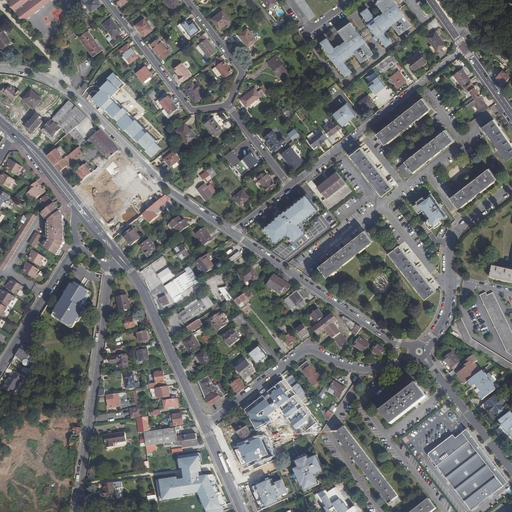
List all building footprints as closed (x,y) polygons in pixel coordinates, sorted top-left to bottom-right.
[(11,0),(8,3),(22,21),(50,0),(11,0)] [(95,0),(90,0),(84,5),(91,13),(100,5),(95,0)] [(176,0),(164,0),(171,9),(178,2),(176,0)] [(262,0),(268,9),(272,6),(276,3),(273,0),(262,0)] [(303,0),(294,0),(311,23),(317,19),(303,0)] [(389,28),(392,25),(400,36),(412,27),(392,0),(381,0),(377,4),(384,14),(376,20),(368,9),(362,13),(363,16),(364,19),(366,19),(366,22),(368,23),(368,25),(370,25),(370,28),(372,28),(372,30),(374,31),(375,32),(375,35),(376,36),(378,36),(378,38),(380,39),(380,42),(382,42),(382,44),(384,44),(386,47),(392,42),(385,32),(390,29),(389,28)] [(417,4),(425,16),(427,16),(429,15),(420,2),(417,4)] [(221,11),(211,19),(218,29),(229,21),(221,11)] [(280,27),(285,20),(282,18),(277,24),(280,27)] [(110,19),(103,25),(113,38),(117,35),(118,36),(122,33),(110,19)] [(143,20),(135,26),(143,37),(152,30),(143,20)] [(181,24),(186,30),(190,35),(191,37),(199,30),(193,22),(190,23),(189,24),(188,23),(185,20),(181,24)] [(327,39),(322,42),(321,43),(322,45),(323,46),(322,49),(325,49),(324,52),(326,52),(326,55),(329,54),(329,55),(328,57),(331,57),(337,66),(337,69),(339,69),(339,72),(341,72),(341,75),(343,75),(345,78),(351,73),(344,63),(348,60),(348,59),(354,54),(361,64),(374,55),(351,23),(338,32),(346,42),(335,50),(327,39)] [(248,28),(238,36),(247,47),(257,40),(248,28)] [(3,32),(0,34),(0,45),(2,49),(12,43),(3,32)] [(79,39),(93,58),(102,50),(88,32),(79,39)] [(436,32),(427,38),(436,52),(445,46),(436,32)] [(206,39),(198,45),(208,58),(216,51),(206,39)] [(158,40),(150,46),(161,59),(168,54),(158,40)] [(128,45),(120,51),(130,64),(138,58),(128,45)] [(419,52),(407,61),(415,71),(427,62),(419,52)] [(274,56),(267,62),(278,77),(286,71),(274,56)] [(386,57),(376,66),(378,68),(379,70),(390,61),(386,57)] [(223,60),(215,66),(221,73),(229,67),(223,60)] [(181,63),(173,69),(178,76),(177,77),(181,83),(191,76),(181,63)] [(218,76),(221,73),(215,66),(213,69),(218,76)] [(145,67),(136,74),(143,83),(150,78),(152,76),(145,67)] [(452,74),(461,86),(470,80),(461,68),(452,74)] [(504,84),(509,77),(502,71),(496,77),(500,81),(497,85),(500,89),(504,84)] [(399,72),(390,79),(396,87),(406,80),(399,72)] [(95,98),(154,158),(164,148),(114,97),(121,90),(119,88),(125,83),(115,73),(110,78),(112,80),(104,87),(105,89),(95,98)] [(369,84),(377,94),(387,87),(379,76),(369,84)] [(196,85),(193,87),(191,83),(184,89),(195,103),(202,97),(197,92),(199,90),(196,85)] [(469,100),(470,103),(480,95),(471,83),(464,88),(468,92),(469,91),(473,97),(469,100)] [(13,102),(22,94),(13,85),(4,93),(13,102)] [(23,100),(35,110),(44,100),(33,89),(23,100)] [(266,96),(262,91),(258,94),(254,89),(240,100),(246,108),(260,97),(262,100),(266,96)] [(368,95),(359,102),(365,110),(374,103),(368,95)] [(481,114),(489,108),(480,95),(470,103),(466,106),(468,109),(474,105),(481,114)] [(164,109),(172,102),(167,96),(159,102),(164,109)] [(422,98),(376,135),(385,145),(431,109),(422,98)] [(134,161),(70,100),(44,127),(43,135),(57,136),(64,129),(64,134),(70,135),(81,145),(95,146),(108,158),(95,172),(87,163),(78,173),(88,183),(90,183),(78,196),(93,210),(101,201),(96,197),(103,190),(106,194),(109,192),(109,187),(116,193),(120,190),(128,198),(137,189),(131,184),(125,183),(118,177),(134,161)] [(178,109),(172,102),(164,109),(169,115),(178,109)] [(343,126),(349,122),(347,120),(350,118),(351,120),(357,116),(347,103),(333,114),(343,126)] [(287,107),(283,109),(289,118),(293,116),(287,107)] [(42,119),(43,117),(38,113),(25,127),(34,135),(46,122),(42,119)] [(214,138),(219,133),(217,131),(220,128),(212,118),(203,124),(214,138)] [(484,127),(508,160),(511,157),(511,144),(494,120),(484,127)] [(335,122),(324,130),(330,137),(340,129),(335,122)] [(176,130),(183,140),(185,139),(188,142),(194,138),(189,131),(190,130),(185,124),(176,130)] [(185,139),(183,140),(182,141),(187,147),(199,138),(192,129),(190,130),(189,131),(194,138),(188,142),(185,139)] [(319,142),(320,143),(324,140),(323,139),(326,137),(320,129),(307,139),(313,147),(316,145),(319,142)] [(454,141),(446,130),(398,168),(405,178),(454,141)] [(300,136),(296,131),(289,137),(293,142),(300,136)] [(265,139),(272,133),(271,132),(264,139),(274,152),(282,145),(281,145),(274,150),(265,139)] [(272,133),(265,139),(274,150),(281,145),(281,144),(283,142),(280,138),(277,140),(272,133)] [(290,147),(281,155),(293,170),(303,163),(290,147)] [(58,149),(48,156),(61,173),(85,154),(80,148),(66,159),(58,149)] [(349,156),(381,197),(392,189),(360,148),(349,156)] [(170,167),(183,157),(179,151),(175,154),(173,152),(164,159),(167,162),(170,167)] [(240,161),(232,151),(224,158),(232,168),(234,166),(240,161)] [(251,153),(240,161),(234,166),(241,175),(256,164),(258,162),(257,161),(251,153)] [(11,160),(9,164),(10,164),(7,170),(18,177),(21,173),(19,172),(22,168),(11,160)] [(207,171),(208,172),(213,178),(217,174),(212,167),(207,171)] [(451,199),(458,209),(498,179),(490,169),(451,199)] [(317,186),(318,188),(325,183),(324,182),(331,177),(331,178),(338,173),(336,171),(317,186)] [(213,178),(208,172),(201,177),(204,181),(206,180),(209,182),(213,179),(213,178)] [(326,198),(346,183),(338,173),(331,178),(331,177),(324,182),(325,183),(318,188),(326,198)] [(15,181),(4,174),(1,179),(0,178),(0,182),(9,188),(12,184),(13,184),(15,181)] [(261,175),(257,179),(268,192),(275,186),(265,174),(263,176),(262,177),(261,175)] [(43,193),(41,189),(39,191),(33,183),(25,192),(26,193),(25,194),(27,197),(29,197),(32,201),(43,193)] [(199,190),(208,202),(214,196),(205,185),(199,190)] [(8,200),(10,195),(1,190),(0,191),(0,210),(1,210),(2,208),(5,209),(10,201),(8,200)] [(243,190),(233,198),(240,206),(243,207),(247,204),(246,202),(249,198),(243,190)] [(115,217),(120,214),(118,210),(122,207),(118,201),(120,199),(116,194),(109,199),(110,201),(105,204),(115,217)] [(45,195),(37,202),(42,208),(50,201),(45,195)] [(165,195),(143,214),(149,222),(157,216),(156,215),(154,212),(162,206),(163,204),(168,197),(165,195)] [(318,210),(306,195),(286,211),(285,211),(275,219),(264,228),(275,243),(287,234),(294,242),(306,233),(299,225),(318,210)] [(421,224),(428,235),(432,233),(430,229),(440,222),(439,220),(446,215),(432,195),(425,200),(424,199),(414,206),(419,213),(423,210),(429,219),(421,224)] [(353,196),(335,212),(339,216),(356,200),(353,196)] [(66,244),(64,235),(63,235),(62,232),(64,232),(65,232),(64,228),(63,228),(61,217),(58,212),(52,204),(40,214),(46,222),(49,241),(45,249),(58,256),(66,244)] [(121,214),(130,225),(142,216),(132,204),(121,214)] [(154,212),(156,215),(164,208),(162,206),(154,212)] [(32,212),(24,224),(16,238),(7,251),(3,259),(3,260),(1,268),(4,270),(38,215),(32,212)] [(176,219),(167,226),(171,230),(172,230),(176,235),(186,228),(182,222),(180,223),(176,219)] [(104,228),(116,239),(123,232),(111,220),(104,228)] [(125,221),(119,227),(122,231),(129,226),(125,221)] [(132,228),(124,235),(128,241),(132,245),(140,238),(132,228)] [(204,229),(196,234),(203,246),(211,241),(204,229)] [(365,230),(319,266),(327,276),(373,241),(365,230)] [(37,232),(30,243),(36,247),(43,235),(37,232)] [(149,239),(140,246),(148,256),(152,252),(156,249),(149,239)] [(182,244),(174,250),(181,260),(189,255),(182,244)] [(399,245),(390,253),(426,298),(436,290),(399,245)] [(34,249),(32,252),(34,253),(31,259),(42,266),(44,262),(43,261),(46,257),(34,249)] [(230,258),(233,263),(243,256),(240,252),(230,258)] [(200,259),(195,262),(204,274),(214,267),(205,255),(200,259)] [(29,262),(27,265),(28,266),(25,271),(37,278),(39,275),(37,274),(41,269),(29,262)] [(156,276),(162,284),(167,280),(175,275),(170,266),(156,276)] [(188,266),(185,269),(186,270),(180,274),(179,275),(180,276),(176,278),(175,277),(173,279),(174,280),(169,283),(167,280),(162,284),(175,303),(183,298),(181,295),(199,282),(196,277),(188,266)] [(251,267),(239,275),(247,286),(259,278),(251,267)] [(511,271),(495,268),(493,279),(511,283),(511,271)] [(274,274),(267,285),(279,293),(282,290),(284,291),(288,289),(290,285),(274,274)] [(25,287),(13,279),(10,285),(8,284),(6,287),(18,294),(21,290),(23,290),(25,287)] [(53,314),(62,320),(63,319),(65,320),(67,322),(67,323),(74,328),(82,315),(79,313),(81,310),(84,312),(86,308),(82,306),(90,294),(88,292),(89,290),(77,282),(75,284),(73,283),(53,314)] [(16,298),(5,290),(1,296),(0,295),(0,299),(2,301),(8,304),(10,305),(13,301),(14,302),(16,298)] [(296,314),(309,304),(298,290),(285,301),(296,314)] [(232,298),(231,298),(233,300),(237,297),(233,291),(229,294),(232,298)] [(247,298),(243,293),(234,300),(237,305),(247,298)] [(489,293),(483,296),(508,352),(511,353),(511,328),(496,294),(490,296),(489,293)] [(128,295),(118,296),(121,310),(128,309),(131,308),(128,295)] [(166,295),(160,298),(163,306),(170,303),(166,295)] [(212,306),(213,304),(207,295),(179,313),(185,323),(212,306)] [(319,308),(311,315),(319,323),(327,316),(319,308)] [(222,311),(211,319),(218,330),(227,324),(223,318),(226,317),(222,311)] [(314,328),(321,337),(329,331),(341,348),(349,341),(337,325),(342,321),(336,313),(314,328)] [(130,316),(126,317),(128,328),(139,326),(137,317),(130,318),(130,316)] [(454,320),(463,340),(464,342),(467,344),(511,371),(511,363),(469,337),(460,317),(456,319),(454,320)] [(199,319),(187,327),(188,328),(190,332),(202,324),(199,319)] [(283,323),(282,322),(276,327),(280,333),(283,330),(286,334),(289,332),(283,323)] [(308,331),(307,330),(303,325),(296,330),(301,336),(308,331)] [(352,332),(359,337),(364,329),(358,325),(352,332)] [(233,328),(223,336),(230,346),(240,337),(233,328)] [(148,331),(139,333),(141,342),(150,340),(148,331)] [(202,337),(207,344),(210,342),(212,341),(207,333),(202,337)] [(290,333),(283,339),(288,345),(293,341),(294,342),(296,341),(290,333)] [(181,341),(190,355),(200,348),(192,334),(186,338),(181,341)] [(360,336),(354,346),(368,355),(371,351),(382,358),(388,349),(376,341),(374,345),(360,336)] [(26,353),(30,356),(35,359),(36,359),(39,353),(24,343),(21,349),(27,352),(26,353)] [(260,346),(250,354),(257,364),(267,356),(260,346)] [(28,360),(30,356),(26,353),(27,352),(21,349),(16,356),(18,358),(19,357),(27,362),(28,360)] [(148,349),(139,350),(141,361),(150,360),(148,350),(148,349)] [(448,355),(443,358),(451,367),(452,366),(455,369),(460,364),(449,349),(446,352),(448,355)] [(205,351),(202,354),(197,356),(201,362),(205,370),(213,365),(205,351)] [(198,364),(201,362),(197,356),(202,354),(201,352),(193,356),(198,364)] [(128,353),(119,355),(119,356),(112,357),(112,363),(120,362),(120,368),(130,367),(128,353)] [(469,381),(480,372),(474,363),(476,361),(472,355),(465,360),(468,363),(463,367),(464,369),(462,370),(458,373),(466,383),(467,382),(469,381)] [(246,360),(237,368),(245,378),(254,371),(246,360)] [(307,361),(299,367),(313,386),(321,379),(319,376),(320,375),(318,373),(317,373),(307,361)] [(27,374),(33,378),(36,372),(30,369),(29,371),(27,374)] [(475,389),(483,399),(487,396),(497,388),(493,383),(496,381),(490,373),(487,376),(482,370),(480,372),(469,381),(473,386),(475,385),(477,388),(475,389)] [(165,371),(155,372),(157,383),(166,381),(165,371)] [(11,376),(8,380),(7,383),(4,387),(14,393),(21,382),(23,383),(25,378),(16,372),(13,377),(11,376)] [(135,372),(125,374),(128,388),(137,387),(135,372)] [(206,373),(203,374),(212,388),(214,386),(213,385),(206,373)] [(210,405),(228,394),(221,382),(218,384),(217,383),(213,385),(214,386),(212,388),(203,374),(197,378),(198,380),(205,398),(210,405)] [(230,385),(237,394),(246,387),(239,379),(230,385)] [(333,380),(329,387),(336,391),(333,395),(339,398),(346,388),(333,380)] [(482,400),(483,399),(475,389),(477,388),(475,385),(473,386),(469,381),(467,382),(482,400)] [(416,382),(381,409),(392,423),(427,396),(416,382)] [(292,384),(289,387),(286,384),(280,390),(292,403),(302,395),(292,384)] [(169,386),(157,388),(159,398),(171,396),(169,386)] [(142,417),(138,390),(134,391),(136,403),(137,403),(138,407),(130,408),(132,419),(137,418),(142,417)] [(119,393),(108,395),(109,404),(110,404),(111,408),(112,407),(113,409),(115,408),(116,407),(121,406),(119,395),(121,395),(121,396),(125,395),(124,392),(119,393)] [(497,393),(482,405),(486,411),(488,410),(494,418),(508,407),(497,393)] [(266,402),(268,405),(265,407),(268,412),(272,410),(274,413),(286,406),(279,394),(266,402)] [(179,398),(164,400),(165,409),(170,409),(169,407),(176,406),(176,408),(180,407),(179,398)] [(250,416),(259,428),(270,420),(261,408),(250,416)] [(328,421),(333,413),(328,409),(324,416),(326,418),(328,421)] [(511,435),(511,436),(511,413),(511,412),(506,415),(500,420),(503,424),(504,423),(507,427),(505,429),(510,436),(511,435)] [(186,413),(172,415),(174,425),(189,423),(186,413)] [(150,416),(142,417),(144,431),(153,430),(152,429),(152,427),(150,416)] [(244,441),(254,435),(248,423),(237,430),(244,441)] [(346,425),(335,434),(388,503),(399,495),(346,425)] [(71,454),(78,455),(82,428),(74,427),(74,430),(73,435),(72,435),(71,445),(72,446),(71,450),(72,450),(71,454)] [(145,432),(147,446),(157,445),(178,442),(177,436),(175,427),(153,430),(144,431),(145,432)] [(428,455),(471,510),(503,486),(495,475),(500,471),(467,429),(456,438),(453,434),(429,453),(428,455)] [(274,448),(288,444),(285,431),(270,435),(274,448)] [(126,432),(105,435),(106,444),(107,444),(108,447),(115,446),(114,443),(127,440),(126,432)] [(177,436),(178,442),(183,441),(198,439),(197,433),(177,436)] [(292,449),(297,459),(310,453),(308,449),(301,452),(299,446),(292,449)] [(245,464),(256,460),(254,455),(243,459),(245,464)] [(299,468),(295,470),(302,487),(303,486),(306,491),(320,485),(315,475),(324,472),(317,456),(309,460),(308,457),(297,462),(299,468)] [(170,457),(151,457),(151,466),(170,465),(170,457)] [(205,482),(204,474),(193,475),(194,484),(205,482)] [(166,488),(166,494),(184,493),(184,479),(156,479),(156,488),(166,488)] [(271,479),(254,487),(256,493),(255,493),(259,504),(261,503),(263,509),(281,501),(279,497),(288,493),(282,479),(273,483),(271,479)] [(117,494),(115,481),(104,483),(105,489),(104,489),(105,496),(117,494)] [(52,488),(45,486),(43,495),(49,496),(52,488)] [(327,494),(335,511),(339,511),(347,509),(337,489),(327,494)] [(219,494),(209,495),(211,508),(221,507),(219,494)] [(324,494),(319,496),(323,506),(328,503),(324,494)] [(183,498),(173,500),(174,511),(180,511),(185,511),(183,498)] [(431,511),(436,508),(428,499),(410,511),(431,511)]
